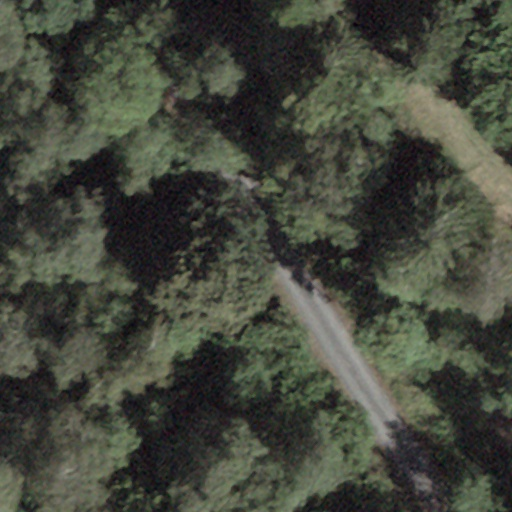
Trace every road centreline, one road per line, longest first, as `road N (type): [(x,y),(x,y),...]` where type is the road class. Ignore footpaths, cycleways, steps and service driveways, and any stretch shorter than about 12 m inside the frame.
road 1 (residential): [(446,511),(233,174),(137,0)]
road 2 (track): [(385,0),(411,76),(511,190)]
